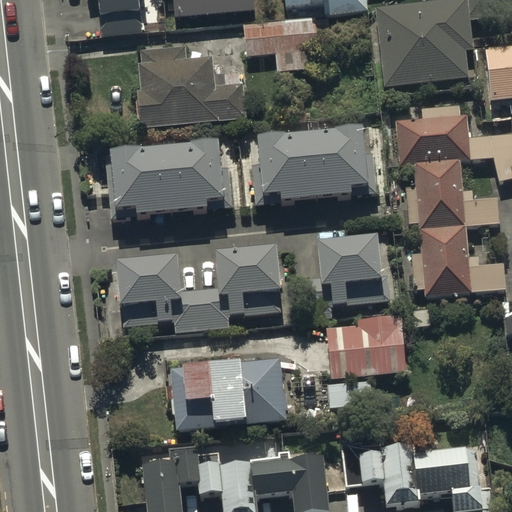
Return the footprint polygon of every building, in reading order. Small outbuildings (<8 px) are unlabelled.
[(97,0),(102,43),(146,38),(141,0),(97,0)] [(255,0),(174,0),(177,25),(257,19),(255,0)] [(282,0),(284,16),(326,12),(327,21),(369,16),(367,0),(282,0)] [(511,0),(468,0),(469,1),(472,27),(511,22),(511,0)] [(469,1),(376,11),(385,94),(471,84),(468,57),(476,56),(472,27),(469,1)] [(317,22),(244,28),(247,63),(276,60),(278,77),(322,73),(317,22)] [(511,105),(511,53),(487,56),(492,108),(511,105)] [(143,99),(137,100),(140,138),(250,127),(246,89),(243,89),(242,79),(216,81),(214,64),(187,67),(186,54),(143,58),(145,72),(141,72),(143,99)] [(424,125),(398,127),(403,171),(415,170),(461,165),(497,164),(501,186),(511,184),(511,140),(473,143),(470,120),(463,121),(462,111),(423,115),(424,125)] [(367,136),(261,147),(264,170),(253,171),(257,212),(379,200),(374,159),(369,159),(367,136)] [(222,150),(174,155),(180,222),(211,219),(210,212),(228,210),(222,150)] [(174,155),(107,163),(113,226),(180,222),(174,155)] [(461,165),(415,170),(417,193),(407,194),(409,230),(420,229),(421,237),(468,233),(503,230),(501,203),(475,205),(474,197),(464,197),(461,165)] [(468,233),(421,237),(423,260),(413,261),(416,297),(426,296),(427,304),(509,297),(507,269),(481,271),(481,262),(470,263),(468,233)] [(381,246),(321,252),(324,284),(300,287),(304,326),(335,323),(334,314),(393,308),(390,283),(384,283),(381,246)] [(182,299),(179,262),(117,268),(123,333),(176,328),(177,339),(234,334),(233,324),(284,319),(278,257),(219,263),(222,295),(182,299)] [(359,333),(327,335),(331,385),(408,379),(404,323),(358,326),(359,333)] [(283,367),(173,377),(179,439),(289,429),(283,367)] [(373,387),(329,391),(331,416),(375,413),(373,387)] [(321,442),(325,466),(342,464),(339,445),(338,436),(321,438),(321,442)] [(325,466),(321,442),(287,445),(288,452),(279,453),(280,459),(220,466),(218,453),(198,455),(197,444),(174,447),(175,449),(169,450),(171,463),(141,466),(145,511),(183,511),(180,485),(198,483),(199,496),(220,494),(222,511),(257,511),(255,496),(291,492),(293,511),(330,511),(328,494),(339,493),(337,476),(327,477),(325,466)] [(339,445),(342,464),(345,489),(383,484),(385,507),(420,503),(419,495),(449,492),(451,511),(492,511),(490,489),(479,491),(474,450),(466,451),(466,449),(414,454),(413,445),(381,449),(380,445),(362,447),(362,443),(339,445)]
